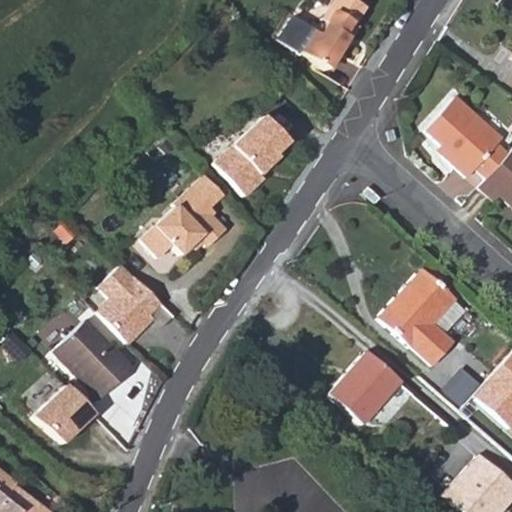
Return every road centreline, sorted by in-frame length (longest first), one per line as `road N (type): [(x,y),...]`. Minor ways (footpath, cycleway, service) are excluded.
road 1 (residential): [(345,138),(198,357),(134,511)]
road 2 (residential): [(345,138),(511,284)]
road 3 (residential): [(426,0),(345,138)]
